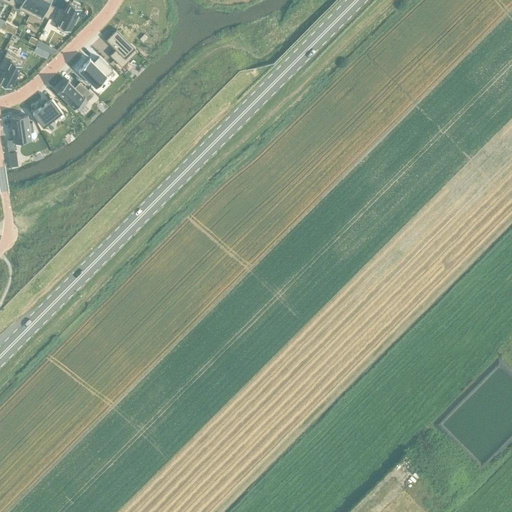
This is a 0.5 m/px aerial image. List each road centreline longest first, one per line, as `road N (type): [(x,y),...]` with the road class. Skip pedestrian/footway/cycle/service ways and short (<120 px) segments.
road 1 (primary): [(0,356),(356,0)]
road 2 (residential): [(0,104),(41,80),(115,0)]
